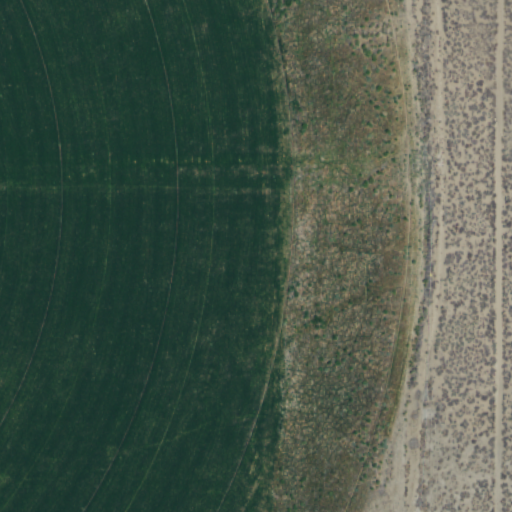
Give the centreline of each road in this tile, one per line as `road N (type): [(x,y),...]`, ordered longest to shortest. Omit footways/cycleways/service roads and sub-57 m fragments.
road 1 (track): [(411,511),(413,434),(443,252),(439,0)]
road 2 (track): [(496,0),(497,511)]
